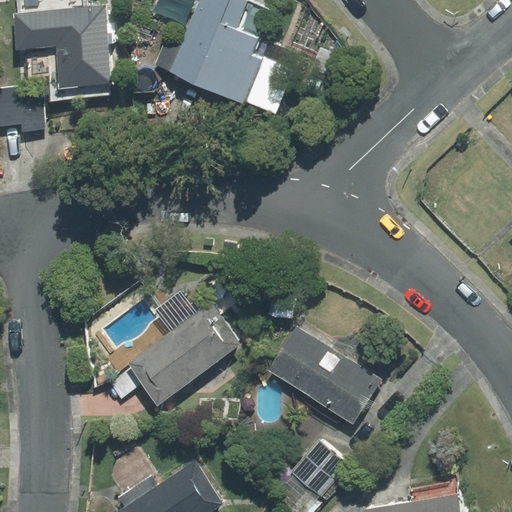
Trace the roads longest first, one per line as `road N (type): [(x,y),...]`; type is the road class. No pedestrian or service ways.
road 1 (residential): [(286,215),(124,205),(26,221),(35,511)]
road 2 (residential): [(511,378),(483,335),(414,277),(358,241),(286,215)]
road 3 (residential): [(286,215),(445,76)]
